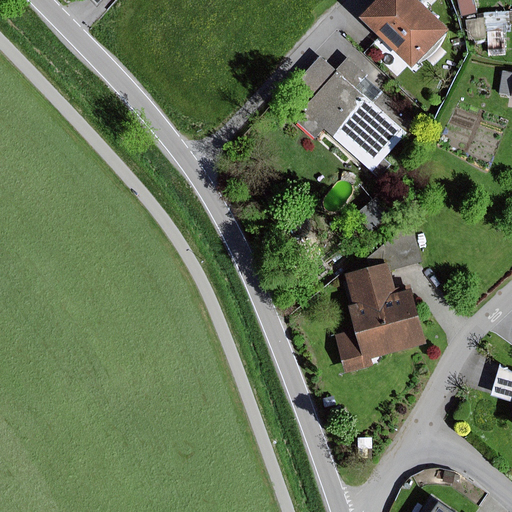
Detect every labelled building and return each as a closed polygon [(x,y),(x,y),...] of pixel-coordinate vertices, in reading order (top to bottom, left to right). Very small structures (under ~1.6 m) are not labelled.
[(424,2),(422,0),(379,0),(366,14),(419,65),(453,30),(424,2)] [(343,70),(328,57),(301,87),(319,103),(309,116),(379,177),(426,124),(352,59),(343,70)] [(393,265),(350,276),(372,360),(430,345),(415,288),(400,292),(393,265)] [(511,367),(506,363),(497,392),(511,396),(511,367)] [(456,511),(441,501),(433,511),(456,511)]
